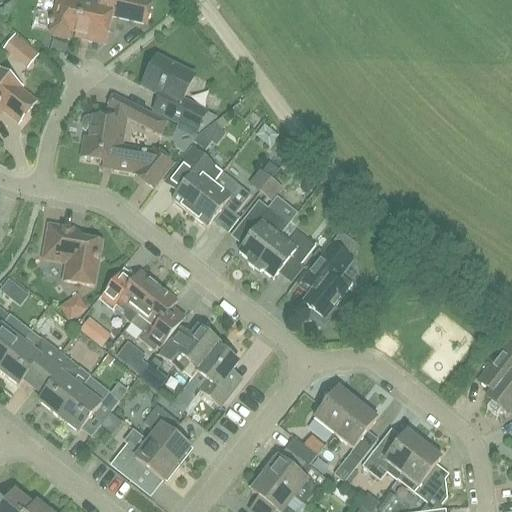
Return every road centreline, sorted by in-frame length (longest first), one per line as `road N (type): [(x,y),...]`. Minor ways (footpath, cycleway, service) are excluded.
road 1 (unclassified): [(511,308),(351,190),(200,0)]
road 2 (residential): [(40,190),(115,208),(306,357)]
road 3 (residential): [(306,357),(372,362),(464,431),(478,451),(485,511)]
road 4 (residential): [(193,511),(306,357)]
road 5 (residential): [(40,190),(52,136),(88,76)]
